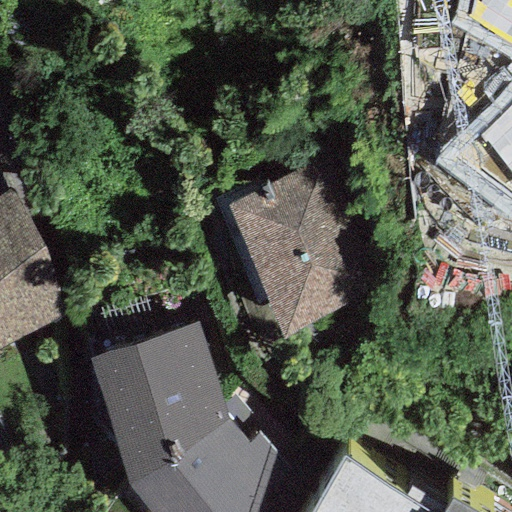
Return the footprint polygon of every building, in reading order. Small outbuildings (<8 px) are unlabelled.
[(511,0),(460,0),(448,21),(511,49),(511,79),(431,155),(511,218),(511,0)] [(337,151),(226,206),(286,342),(401,284),(337,151)] [(0,353),(73,311),(9,190),(0,196),(0,353)] [(88,361),(128,487),(227,420),(199,323),(88,361)] [(227,420),(128,487),(148,511),(264,511),(299,480),(258,434),(247,444),(227,420)] [(444,511),(427,511),(342,458),(312,511),(476,511),(451,499),(444,511)]
